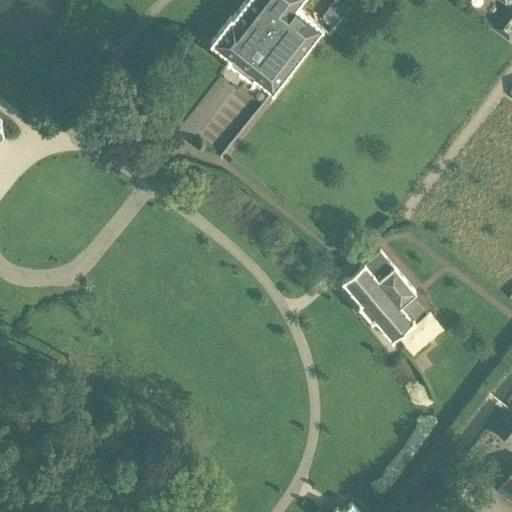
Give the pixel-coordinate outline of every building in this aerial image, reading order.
[(253,76),(272,90),(322,26),(296,5),(300,0),(243,0),(232,15),(231,14),(210,41),(227,55),(225,58),(251,78),(253,76)] [(333,0),(322,16),(335,25),(353,0),(333,0)] [(511,0),(504,0),(510,4),(493,27),(510,39),(511,36),(511,0)] [(380,249),(341,280),(360,302),(358,304),(371,319),(374,317),(392,339),(414,319),(423,310),(409,296),(416,291),(380,249)] [(511,413),(498,433),(511,444),(511,442),(511,413)] [(511,469),(499,489),(511,498),(511,469)] [(360,511),(351,503),(341,511),(337,507),(331,511),(360,511)]
